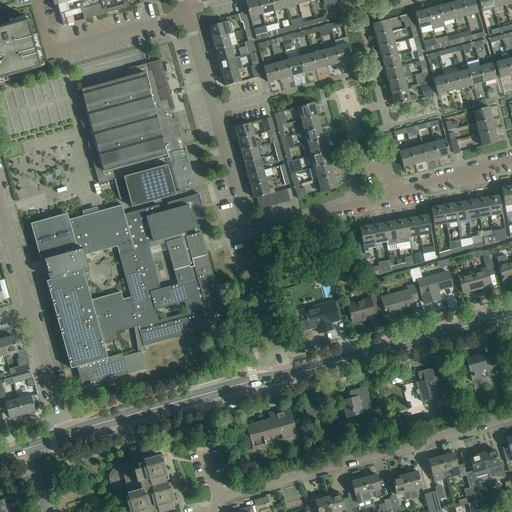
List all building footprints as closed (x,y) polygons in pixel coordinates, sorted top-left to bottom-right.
[(81,8),(78,0),(55,0),(63,25),(64,25),(68,23),(65,12),(81,8)] [(78,0),(81,8),(84,19),(105,13),(103,7),(102,2),(101,0),(78,0)] [(103,7),(105,13),(125,8),(124,2),(123,0),(101,0),(102,2),(103,7)] [(250,17),(262,14),(258,0),(251,0),(246,1),(250,17)] [(258,0),(262,14),(274,11),(271,0),(258,0)] [(271,0),(274,11),(286,7),(284,0),(271,0)] [(323,0),(326,9),(338,6),(336,0),(323,0)] [(462,0),(450,3),(454,19),(466,16),(462,0)] [(474,0),(462,0),(466,16),(478,12),(474,0)] [(491,0),(478,0),(482,11),(494,8),(491,0)] [(503,0),(491,0),(494,8),(505,5),(503,0)] [(450,3),(439,6),(443,22),(454,19),(450,3)] [(326,9),(327,14),(339,11),(338,6),(326,9)] [(432,29),(444,26),(443,22),(439,6),(427,9),(431,25),(432,29)] [(427,9),(415,12),(419,28),(431,25),(427,9)] [(327,14),(327,16),(329,20),(341,17),(339,11),(327,14)] [(242,22),(244,29),(249,28),(245,12),(234,15),(236,21),(240,20),(241,22),(242,22)] [(414,25),(411,13),(407,15),(400,16),(401,22),(403,21),(405,26),(405,28),(410,27),(410,26),(414,25)] [(224,22),(223,18),(209,22),(210,26),(209,26),(212,38),(228,34),(233,32),(230,21),(224,22)] [(266,26),(269,37),(281,33),(280,29),(270,32),(267,21),(266,19),(263,20),(265,26),(266,26)] [(0,77),(40,66),(27,20),(0,27),(0,77)] [(373,24),(376,35),(391,31),(388,20),(373,24)] [(342,21),(330,24),(331,28),(332,33),(340,31),(339,26),(343,25),(342,21)] [(410,27),(413,38),(418,36),(414,25),(410,26),(410,27)] [(254,30),(256,40),(269,37),(266,26),(265,26),(254,30)] [(376,35),(379,47),(394,43),(391,31),(376,35)] [(212,38),(215,50),(231,45),(228,34),(212,38)] [(295,38),(294,34),(282,37),(284,46),(285,48),(297,45),(295,38)] [(502,35),(489,38),(490,43),(491,46),(497,44),(496,41),(503,39),(502,35)] [(412,51),(416,50),(416,49),(421,48),(418,36),(413,38),(408,40),(412,51)] [(436,44),(437,49),(449,46),(447,37),(446,36),(435,39),(436,44)] [(447,37),(449,46),(461,43),(460,38),(452,40),(451,36),(447,37)] [(284,46),(282,37),(269,40),(271,45),(279,43),(280,47),(284,46)] [(247,54),(251,53),(255,51),(252,39),(248,41),(244,42),(247,54)] [(379,47),(382,59),(397,54),(394,43),(379,47)] [(348,44),(336,47),(340,63),(352,59),(348,44)] [(215,50),(219,61),(234,57),(231,45),(215,50)] [(336,47),(324,50),(328,66),(340,63),(336,47)] [(439,51),(440,56),(441,60),(452,57),(451,53),(452,53),(450,48),(439,51)] [(324,50),(312,53),(316,69),(328,66),(324,50)] [(312,53),(300,57),(304,73),(316,69),(312,53)] [(382,59),(385,70),(400,66),(397,54),(382,59)] [(496,62),(500,78),(511,75),(508,59),(506,54),(501,55),(503,60),(496,62)] [(219,61),(222,73),(238,69),(243,68),(240,57),(235,58),(234,57),(219,61)] [(300,57),(288,60),(292,76),(304,73),(300,57)] [(166,78),(161,59),(129,68),(131,75),(81,89),(83,96),(78,97),(79,102),(81,112),(79,113),(94,164),(99,183),(114,179),(120,200),(129,199),(132,207),(176,195),(175,192),(196,186),(185,148),(184,148),(185,149),(184,149),(175,119),(173,119),(170,110),(174,109),(171,98),(166,78)] [(288,60),(276,63),(280,79),(292,76),(288,60)] [(419,61),(422,73),(427,71),(424,60),(419,61)] [(250,66),(254,78),(262,76),(259,63),(254,65),(250,66)] [(276,63),(264,67),(268,82),(280,79),(276,63)] [(480,66),(484,82),(496,79),(492,63),(480,66)] [(457,72),(461,88),(473,85),(468,69),(467,65),(462,66),(463,71),(457,72)] [(385,70),(388,82),(403,78),(400,66),(385,70)] [(468,69),(473,85),(484,82),(480,66),(468,69)] [(445,76),(449,91),(461,88),(457,72),(456,68),(444,71),(445,76)] [(222,73),(225,86),(241,82),(238,69),(222,73)] [(422,73),(426,84),(430,83),(427,71),(422,73)] [(433,79),(437,94),(449,91),(445,76),(433,79)] [(388,82),(392,93),(406,89),(403,78),(388,82)] [(406,89),(392,93),(395,105),(417,99),(415,94),(408,96),(406,89)] [(298,107),(301,119),(317,115),(314,103),(298,107)] [(473,111),(476,123),(492,118),(488,107),(473,111)] [(301,119),(305,132),(320,127),(317,115),(301,119)] [(265,132),(267,131),(274,129),(271,117),(262,120),(265,132)] [(476,123),(479,134),(495,130),(492,118),(476,123)] [(450,121),(446,122),(448,130),(452,129),(452,128),(457,127),(455,121),(450,122),(450,121)] [(235,127),(238,139),(254,135),(253,135),(255,134),(252,122),(235,127)] [(278,126),(281,138),(285,137),(290,135),(290,133),(284,134),(283,129),(286,128),(285,124),(282,125),(278,126)] [(406,133),(407,133),(409,140),(413,139),(411,132),(418,130),(417,125),(405,129),(406,133)] [(305,132),(308,144),(324,139),(320,127),(305,132)] [(270,143),(273,142),(277,141),(274,129),(267,131),(270,143)] [(479,134),(482,146),(498,142),(495,130),(479,134)] [(238,139),(241,151),(257,147),(262,145),(260,140),(255,141),(254,135),(238,139)] [(308,144),(311,155),(327,151),(324,139),(308,144)] [(446,139),(434,142),(438,157),(450,154),(446,139)] [(455,140),(451,141),(450,141),(453,154),(460,152),(457,140),(455,140)] [(434,142),(422,145),(427,161),(438,157),(434,142)] [(422,145),(411,149),(415,164),(427,161),(422,145)] [(241,151),(244,162),(260,158),(257,147),(241,151)] [(411,149),(399,152),(403,167),(415,164),(411,149)] [(311,155),(315,168),(330,163),(327,151),(311,155)] [(244,162),(248,174),(263,170),(260,158),(244,162)] [(315,168),(318,180),(334,175),(330,163),(315,168)] [(248,174),(251,185),(271,180),(270,176),(265,177),(263,170),(248,174)] [(318,180),(321,192),(337,187),(334,175),(318,180)] [(272,181),(271,180),(251,185),(254,198),(256,198),(263,196),(269,194),(274,192),(275,192),(273,187),(268,189),(267,182),(272,181)] [(294,186),(297,198),(307,196),(305,188),(300,189),(298,185),(294,186)] [(511,185),(502,187),(505,206),(511,204),(511,185)] [(287,189),(280,191),(284,202),(290,201),(287,189)] [(280,191),(275,192),(274,192),(278,204),(284,202),(280,191)] [(274,192),(269,194),(272,206),(278,204),(274,192)] [(199,194),(186,197),(192,220),(205,216),(199,194)] [(269,194),(263,196),(266,207),(272,206),(269,194)] [(499,195),(487,197),(490,216),(502,214),(499,195)] [(263,196),(256,198),(260,209),(266,207),(263,196)] [(159,205),(133,212),(128,213),(124,214),(122,205),(118,206),(105,210),(84,216),(69,220),(67,213),(46,219),(31,223),(41,260),(44,259),(44,261),(45,261),(47,269),(48,273),(50,280),(47,281),(51,299),(71,368),(77,367),(78,371),(83,386),(128,374),(146,369),(145,362),(142,352),(146,351),(145,346),(164,340),(168,339),(202,330),(202,329),(216,325),(214,318),(224,315),(213,275),(207,255),(201,232),(186,236),(185,232),(195,229),(192,220),(186,197),(183,198),(167,203),(169,210),(161,212),(159,205)] [(487,197),(475,199),(478,218),(490,216),(487,197)] [(475,199),(464,201),(467,220),(478,218),(475,199)] [(464,201),(453,203),(456,222),(457,222),(458,224),(461,224),(461,221),(467,220),(464,201)] [(445,224),(446,224),(447,226),(450,226),(450,223),(456,222),(453,203),(442,205),(445,224)] [(434,226),(445,224),(442,205),(431,207),(434,226)] [(428,215),(415,217),(418,236),(420,235),(420,238),(424,237),(424,235),(431,233),(428,215)] [(415,217),(404,219),(408,242),(409,242),(409,237),(418,236),(415,217)] [(404,219),(394,221),(398,244),(408,242),(404,219)] [(394,221),(383,223),(386,242),(387,246),(398,244),(394,221)] [(383,223),(372,225),(375,244),(386,242),(383,223)] [(372,225),(360,227),(364,252),(369,251),(368,248),(376,247),(375,244),(372,225)] [(499,236),(494,238),(495,242),(507,239),(505,232),(498,234),(499,236)] [(492,238),(483,241),(484,245),(495,242),(494,238),(494,233),(490,234),(492,238)] [(483,255),(484,261),(490,259),(488,250),(481,251),(481,250),(471,252),(472,258),(483,255)] [(435,252),(423,254),(423,255),(424,262),(436,258),(435,252)] [(421,253),(414,255),(417,263),(423,261),(421,253)] [(497,257),(501,272),(504,281),(511,278),(511,261),(508,262),(506,255),(497,257)] [(405,262),(402,263),(403,268),(407,267),(414,265),(412,260),(411,256),(404,258),(405,262)] [(389,262),(389,264),(390,264),(390,265),(390,267),(392,271),(396,270),(403,268),(402,263),(394,265),(393,261),(389,262)] [(370,278),(380,275),(379,270),(379,268),(378,265),(368,268),(370,278)] [(390,267),(390,265),(379,268),(379,270),(380,275),(392,271),(390,267)] [(418,280),(422,294),(424,303),(440,299),(437,289),(451,285),(447,271),(422,279),(419,267),(409,270),(413,282),(418,280)] [(458,277),(460,283),(463,293),(491,285),(486,268),(458,277)] [(384,308),(383,308),(384,310),(385,310),(386,314),(413,306),(412,301),(418,299),(415,289),(414,285),(407,287),(408,290),(395,294),(395,296),(382,300),(384,308)] [(350,313),(349,313),(350,318),(351,318),(352,322),(367,318),(367,319),(375,317),(375,314),(380,313),(374,290),(368,292),(369,298),(347,304),(350,313)] [(296,312),(296,315),(301,331),(317,327),(319,333),(333,329),(331,323),(339,320),(333,302),(296,312)] [(14,336),(1,339),(6,355),(18,352),(14,336)] [(19,367),(9,370),(11,375),(30,370),(25,350),(19,351),(23,366),(19,367)] [(465,359),(472,382),(482,379),(481,379),(489,377),(498,374),(492,354),(484,357),(483,354),(465,359)] [(422,371),(423,375),(419,377),(420,381),(416,382),(418,390),(416,390),(417,394),(419,393),(421,401),(430,399),(430,397),(439,394),(439,396),(448,393),(446,386),(449,385),(447,381),(445,382),(443,374),(434,377),(432,368),(422,371)] [(30,372),(24,374),(12,378),(13,383),(26,380),(32,378),(30,372)] [(372,408),(366,387),(353,390),(355,397),(341,401),(346,418),(363,413),(362,410),(372,408)] [(10,417),(11,419),(13,420),(16,419),(17,417),(17,415),(22,414),(17,395),(11,397),(12,400),(6,402),(7,407),(10,417)] [(17,395),(22,414),(27,412),(27,414),(29,415),(33,414),(34,412),(34,410),(33,405),(34,405),(33,403),(36,402),(33,395),(30,396),(30,395),(18,399),(17,395)] [(316,418),(312,405),(305,407),(309,420),(316,418)] [(265,439),(282,434),(284,439),(296,435),(293,425),(301,423),(300,419),(292,421),(288,408),(270,413),(271,419),(248,426),(254,447),(267,444),(265,439)] [(186,442),(188,450),(217,442),(215,435),(186,442)] [(482,453),(488,474),(488,476),(493,475),(494,476),(506,476),(502,463),(499,464),(494,449),(482,453)] [(453,452),(441,456),(445,472),(447,478),(453,476),(453,477),(460,475),(457,465),(456,462),(453,452)] [(482,453),(470,456),(474,470),(476,477),(488,474),(482,453)] [(121,490),(127,488),(128,492),(127,492),(129,500),(127,500),(129,511),(162,511),(174,509),(172,501),(175,500),(171,488),(169,489),(165,475),(167,474),(164,461),(161,462),(159,455),(143,459),(144,461),(137,463),(136,462),(115,468),(111,472),(109,478),(111,484),(115,488),(121,490)] [(441,456),(428,459),(431,469),(434,481),(447,478),(445,472),(441,456)] [(417,471),(404,475),(411,498),(417,497),(416,490),(422,489),(417,471)] [(377,474),(364,478),(369,498),(369,499),(376,497),(376,499),(383,497),(379,484),(377,474)] [(389,496),(390,498),(394,511),(400,511),(399,508),(396,495),(403,493),(405,500),(411,498),(404,475),(392,478),(394,485),(389,486),(392,495),(389,496)] [(352,481),(354,491),(358,504),(363,502),(363,500),(369,498),(364,478),(361,479),(360,477),(352,479),(352,481)] [(476,486),(470,487),(474,500),(480,499),(476,486)] [(467,502),(474,500),(469,487),(464,489),(466,498),(458,500),(460,505),(467,502)] [(430,493),(436,511),(441,510),(436,491),(430,493)] [(340,493),(327,496),(331,511),(338,511),(339,511),(345,510),(343,502),(340,493)] [(424,494),(428,511),(433,511),(436,511),(430,493),(424,494)] [(263,495),(264,497),(254,500),(256,506),(269,502),(272,501),(271,494),(263,495)] [(318,511),(331,511),(327,496),(315,500),(318,511)] [(0,499),(0,510),(8,509),(18,506),(16,501),(7,504),(5,498),(0,499)] [(387,511),(394,511),(390,498),(384,500),(387,511)] [(476,511),(474,500),(467,502),(469,511),(476,511)]
